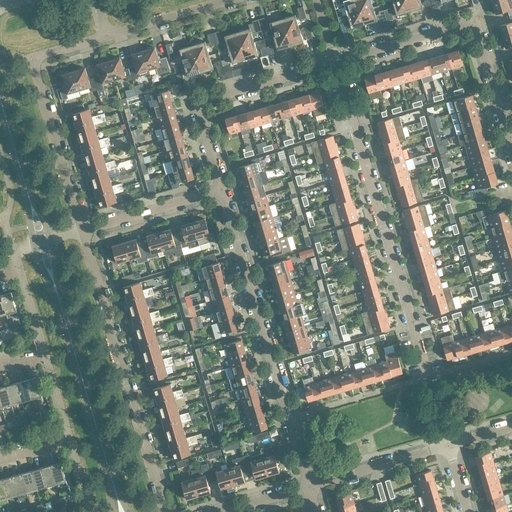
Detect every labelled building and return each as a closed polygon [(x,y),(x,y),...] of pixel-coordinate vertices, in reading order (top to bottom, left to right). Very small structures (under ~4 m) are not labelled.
[(338,0),(332,0),(335,10),(341,8),(338,0)] [(346,0),(343,1),(347,15),(360,11),(356,0),(346,0)] [(356,0),(360,11),(373,7),(370,0),(356,0)] [(409,12),(405,0),(398,0),(392,2),(395,10),(391,12),(390,9),(384,10),(384,11),(385,13),(387,21),(393,20),(393,17),(396,16),(409,12)] [(422,8),(419,0),(405,0),(409,12),(422,8)] [(511,0),(501,0),(492,3),(496,15),(497,14),(496,14),(507,11),(509,17),(511,15),(511,0)] [(306,18),(303,7),(297,8),(300,20),(306,18)] [(375,14),(373,7),(360,11),(364,25),(377,21),(377,23),(381,22),(382,25),(388,23),(387,21),(385,13),(384,11),(378,13),(379,15),(375,16),(375,14)] [(360,11),(347,15),(351,29),(364,25),(360,11)] [(286,33),(299,29),(295,15),(282,19),(286,33)] [(511,15),(509,17),(510,23),(500,26),(500,25),(499,25),(503,37),(511,34),(511,15)] [(258,20),(261,31),(267,30),(264,18),(258,20)] [(273,37),(286,33),(282,19),(269,23),(273,37)] [(341,32),(347,30),(345,22),(339,24),(341,32)] [(250,28),(237,32),(241,46),(254,42),(250,28)] [(303,43),(299,29),(286,33),(290,47),(303,43)] [(219,31),(213,33),(216,45),(222,43),(219,31)] [(241,46),(237,32),(224,36),(228,50),(241,46)] [(210,46),(216,45),(213,33),(207,35),(210,46)] [(290,47),(286,33),(273,37),(277,51),(290,47)] [(511,46),(511,34),(503,37),(506,49),(507,49),(507,48),(511,46)] [(185,47),(179,49),(179,47),(175,48),(173,42),(165,45),(169,59),(181,55),(183,63),(196,59),(192,46),(192,45),(191,43),(184,45),(185,47)] [(192,45),(192,46),(196,59),(209,56),(205,42),(192,45)] [(241,46),(245,60),(258,56),(254,42),(241,46)] [(232,64),(245,60),(241,46),(228,50),(232,64)] [(272,46),(266,48),(268,55),(274,54),(272,46)] [(155,68),(156,71),(157,73),(161,71),(162,73),(170,71),(166,57),(158,60),(155,47),(153,48),(151,47),(147,48),(146,50),(143,51),(148,70),(155,68)] [(268,55),(266,48),(260,49),(262,57),(268,55)] [(137,74),(148,70),(143,51),(139,52),(137,51),(133,52),(133,54),(131,54),(134,66),(129,68),(132,80),(138,78),(137,74)] [(458,51),(447,54),(452,69),(463,66),(458,51)] [(447,54),(437,57),(441,72),(452,69),(447,54)] [(209,56),(196,59),(200,73),(213,70),(209,56)] [(132,80),(129,68),(123,70),(120,58),(118,58),(116,57),(112,58),(112,60),(108,61),(113,80),(125,77),(126,82),(132,80)] [(441,72),(437,57),(427,60),(431,75),(441,72)] [(200,73),(196,59),(183,63),(187,77),(200,73)] [(427,60),(416,63),(421,78),(431,75),(427,60)] [(94,78),(97,90),(103,89),(102,84),(113,80),(108,61),(104,62),(103,61),(99,63),(98,64),(96,65),(100,77),(94,78)] [(215,63),(218,74),(224,72),(223,67),(221,61),(215,63)] [(406,66),(410,81),(421,78),(416,63),(406,66)] [(406,66),(396,69),(400,84),(410,81),(406,66)] [(97,90),(94,78),(88,80),(85,68),(83,69),(81,68),(78,69),(77,70),(73,72),(79,91),(90,87),(92,92),(97,90)] [(385,72),(390,87),(400,84),(396,69),(385,72)] [(67,94),(79,91),(73,72),(69,73),(68,72),(64,73),(63,75),(61,75),(65,87),(59,89),(62,100),(68,99),(67,94)] [(385,72),(375,75),(379,90),(380,90),(390,87),(385,72)] [(179,85),(185,83),(182,74),(176,75),(179,85)] [(379,90),(375,75),(364,78),(370,100),(382,97),(380,90),(379,90)] [(146,101),(152,99),(154,107),(171,102),(168,90),(157,94),(156,91),(144,95),(146,101)] [(319,91),(308,95),(313,110),(312,110),(314,117),(326,114),(319,91)] [(298,98),(302,113),(312,110),(313,110),(308,95),(298,98)] [(453,101),(456,112),(475,107),(472,98),(471,98),(470,96),(472,96),(472,95),(453,101)] [(298,98),(288,101),(292,116),(302,113),(298,98)] [(292,116),(288,101),(277,104),(282,119),(292,116)] [(154,107),(157,118),(175,113),(171,102),(154,107)] [(277,104),(267,107),(271,122),(282,119),(277,104)] [(73,114),(84,111),(83,105),(71,108),(73,114)] [(267,107),(256,110),(261,125),(271,122),(267,107)] [(475,107),(456,112),(459,123),(476,118),(476,116),(477,115),(475,107)] [(72,114),(75,126),(102,118),(101,115),(91,117),(89,109),(84,111),(73,114),(72,114)] [(261,125),(256,110),(246,113),(251,128),(261,125)] [(143,120),(152,117),(149,111),(141,114),(143,120)] [(175,113),(157,118),(161,129),(178,124),(175,113)] [(246,113),(236,116),(240,131),(251,128),(246,113)] [(240,131),(236,116),(225,119),(229,135),(240,131)] [(377,123),(380,134),(402,128),(399,117),(377,123)] [(102,118),(75,126),(79,138),(96,133),(94,125),(103,122),(102,118)] [(459,123),(462,134),(481,129),(479,120),(477,120),(476,118),(459,123)] [(161,129),(164,140),(181,135),(178,124),(161,129)] [(226,125),(221,127),(224,138),(229,137),(226,125)] [(405,138),(402,128),(380,134),(379,134),(379,135),(380,134),(383,144),(398,140),(405,138)] [(466,145),(483,140),(482,138),(484,137),(481,129),(462,134),(466,145)] [(79,138),(82,149),(109,141),(107,138),(98,140),(96,133),(79,138)] [(112,146),(127,143),(126,134),(116,136),(116,140),(111,141),(112,146)] [(164,140),(167,151),(184,145),(181,135),(164,140)] [(333,136),(311,143),(314,153),(336,147),(333,136)] [(383,144),(386,155),(401,150),(398,140),(383,144)] [(466,145),(469,156),(488,150),(485,142),(484,142),(483,140),(466,145)] [(110,145),(109,141),(82,149),(86,161),(103,156),(101,148),(110,145)] [(167,151),(170,162),(187,156),(184,145),(167,151)] [(317,164),(324,162),(339,157),(336,147),(337,147),(337,146),(336,147),(314,153),(317,164)] [(275,151),(277,159),(285,157),(282,148),(275,151)] [(401,150),(386,155),(389,165),(404,161),(401,150)] [(472,167),(489,162),(489,159),(490,159),(488,150),(469,156),(472,167)] [(86,161),(89,172),(115,164),(114,161),(105,163),(103,156),(86,161)] [(170,162),(173,172),(191,167),(187,156),(170,162)] [(254,159),(255,162),(239,167),(242,179),(265,172),(261,157),(254,159)] [(324,162),(327,172),(342,168),(339,157),(324,162)] [(389,165),(392,175),(407,171),(404,161),(389,165)] [(472,167),(475,178),(494,172),(492,164),(490,164),(489,162),(472,167)] [(116,168),(115,164),(89,172),(92,184),(109,179),(107,171),(116,168)] [(191,167),(173,172),(168,174),(172,189),(179,187),(178,183),(194,179),(191,167)] [(345,178),(342,168),(327,172),(330,183),(345,178)] [(410,181),(407,171),(392,175),(395,186),(411,181),(410,181)] [(245,189),(262,184),(269,183),(265,172),(242,179),(245,189)] [(476,197),(488,193),(486,187),(497,184),(498,184),(494,172),(475,178),(479,189),(474,190),(476,197)] [(330,183),(333,193),(348,188),(345,178),(330,183)] [(92,184),(96,195),(122,187),(121,184),(112,186),(109,179),(92,184)] [(149,196),(156,194),(153,185),(151,185),(150,179),(145,181),(149,196)] [(397,197),(398,197),(398,196),(420,190),(417,179),(410,181),(411,181),(395,186),(398,196),(397,196),(397,197)] [(136,197),(143,195),(139,180),(131,182),(136,197)] [(248,200),(266,195),(262,184),(245,189),(248,200)] [(122,187),(96,195),(99,207),(116,202),(114,194),(123,191),(122,187)] [(351,199),(348,188),(333,193),(336,203),(351,199)] [(401,207),(423,201),(420,190),(398,196),(398,197),(401,207)] [(248,200),(252,211),(269,206),(266,195),(248,200)] [(329,205),(332,216),(354,209),(355,209),(354,209),(351,199),(336,203),(329,205)] [(403,211),(406,221),(406,222),(428,215),(425,204),(403,211)] [(269,206),(252,211),(255,222),(272,217),(269,206)] [(485,229),(490,227),(509,222),(505,210),(505,211),(494,214),(492,208),(480,211),(485,229)] [(354,209),(332,216),(335,226),(357,220),(354,209)] [(406,222),(406,221),(405,222),(406,222),(409,232),(424,228),(431,226),(428,215),(406,222)] [(255,222),(258,233),(275,228),(272,217),(255,222)] [(209,234),(205,219),(193,223),(198,240),(199,244),(214,239),(212,233),(209,234)] [(490,227),(493,238),(510,233),(510,231),(511,230),(509,222),(490,227)] [(177,233),(182,248),(189,246),(188,243),(198,240),(193,223),(181,226),(183,231),(177,233)] [(358,224),(336,230),(340,241),(362,235),(362,234),(358,224)] [(258,233),(261,244),(278,239),(275,228),(258,233)] [(409,232),(412,242),(427,238),(424,228),(409,232)] [(158,233),(165,256),(175,253),(176,257),(183,254),(182,248),(177,233),(172,235),(170,229),(158,233)] [(159,257),(165,256),(158,233),(146,236),(149,245),(144,247),(147,258),(158,255),(159,257)] [(510,233),(493,238),(496,249),(511,244),(511,235),(510,233)] [(362,235),(340,241),(343,252),(349,250),(365,245),(362,235),(363,235),(363,234),(362,234),(362,235)] [(261,244),(265,255),(289,248),(286,237),(278,239),(261,244)] [(412,242),(415,253),(430,248),(427,238),(412,242)] [(136,239),(124,243),(129,260),(136,258),(137,264),(148,261),(147,258),(144,247),(138,248),(136,239)] [(129,260),(124,243),(112,246),(117,264),(129,260)] [(511,244),(496,249),(499,260),(511,256),(511,244)] [(349,250),(352,260),(368,255),(365,245),(349,250)] [(430,248),(415,253),(418,263),(433,259),(430,248)] [(205,263),(216,259),(214,254),(203,257),(205,263)] [(352,260),(355,270),(371,266),(368,255),(352,260)] [(511,256),(499,260),(503,271),(511,268),(511,256)] [(418,263),(421,274),(436,269),(433,259),(418,263)] [(267,265),(271,277),(288,272),(285,261),(285,260),(267,265)] [(202,268),(205,279),(222,274),(219,262),(201,268),(202,268)] [(493,262),(486,265),(488,270),(495,266),(493,262)] [(355,270),(358,281),(374,276),(371,266),(355,270)] [(502,283),(506,282),(511,280),(511,268),(503,271),(498,272),(502,283)] [(421,274),(424,284),(439,279),(436,269),(421,274)] [(291,283),(288,272),(271,277),(274,288),(291,283)] [(306,272),(299,276),(303,283),(310,279),(306,272)] [(123,283),(135,280),(133,274),(121,277),(123,283)] [(205,279),(208,290),(225,285),(222,274),(205,279)] [(362,291),(377,286),(374,276),(358,281),(362,291)] [(424,284),(427,294),(443,290),(442,289),(439,279),(424,284)] [(123,287),(126,299),(153,291),(152,288),(142,290),(140,282),(123,287)] [(274,288),(277,299),(294,293),(291,283),(274,288)] [(208,290),(211,301),(228,296),(225,285),(208,290)] [(362,291),(365,302),(380,297),(377,286),(362,291)] [(429,305),(430,305),(452,298),(449,287),(442,289),(443,290),(427,294),(430,304),(429,305)] [(485,288),(479,290),(483,301),(488,300),(485,288)] [(154,295),(153,291),(126,299),(130,311),(147,306),(145,298),(154,295)] [(166,300),(175,297),(173,291),(164,294),(166,300)] [(11,293),(1,296),(7,317),(17,315),(11,293)] [(277,299),(280,309),(298,304),(294,293),(277,299)] [(228,296),(211,301),(214,312),(232,307),(228,296)] [(383,307),(380,297),(365,302),(368,311),(368,312),(383,307)] [(455,309),(452,298),(430,305),(433,316),(455,309)] [(284,320),(301,315),(305,314),(302,303),(298,304),(280,309),(284,320)] [(130,311),(133,322),(159,314),(158,311),(149,313),(147,306),(130,311)] [(214,312),(218,323),(235,318),(232,307),(214,312)] [(361,313),(364,324),(386,318),(387,318),(387,317),(386,317),(383,307),(368,312),(368,311),(361,313)] [(322,316),(322,309),(307,311),(308,318),(322,316)] [(159,314),(133,322),(136,334),(154,329),(151,321),(161,318),(159,314)] [(284,320),(287,331),(304,326),(301,315),(284,320)] [(189,331),(194,330),(197,329),(194,318),(186,320),(189,331)] [(235,318),(218,323),(221,333),(220,334),(225,333),(226,336),(237,333),(236,330),(238,329),(235,318)] [(331,330),(336,329),(332,318),(324,320),(324,323),(329,321),(331,330)] [(389,329),(386,318),(364,324),(367,335),(389,329)] [(352,326),(354,333),(365,330),(363,323),(352,326)] [(287,331),(290,342),(307,337),(304,326),(287,331)] [(505,327),(495,330),(499,345),(510,342),(505,327)] [(7,329),(1,331),(1,332),(3,339),(6,338),(8,338),(13,336),(11,331),(8,332),(7,329)] [(136,334),(140,345),(166,338),(165,334),(156,336),(154,329),(136,334)] [(489,348),(499,345),(495,330),(484,333),(489,348)] [(484,333),(474,336),(478,351),(489,348),(484,333)] [(453,342),(454,342),(452,335),(440,338),(447,360),(458,357),(453,342)] [(478,351),(474,336),(464,339),(468,354),(478,351)] [(227,356),(245,351),(241,340),(238,341),(237,337),(223,341),(224,346),(227,356)] [(307,337),(290,342),(293,354),(296,353),(304,351),(311,348),(310,348),(307,337)] [(140,345),(143,357),(160,352),(158,344),(167,341),(166,338),(140,345)] [(464,339),(454,342),(453,342),(458,357),(468,354),(464,339)] [(195,350),(199,365),(204,363),(199,348),(195,350)] [(227,356),(231,367),(248,362),(245,351),(227,356)] [(387,361),(391,377),(402,373),(396,351),(384,355),(386,362),(387,361)] [(143,357),(147,368),(173,361),(172,357),(163,359),(160,352),(143,357)] [(182,358),(174,360),(176,369),(185,367),(182,358)] [(173,361),(147,368),(150,380),(167,375),(165,367),(174,364),(173,361)] [(387,361),(386,362),(376,364),(381,380),(391,377),(387,361)] [(231,367),(234,378),(251,373),(248,362),(231,367)] [(381,380),(376,364),(366,367),(371,383),(381,380)] [(366,367),(356,371),(360,386),(371,383),(366,367)] [(356,371),(345,374),(350,389),(360,386),(356,371)] [(237,389),(254,384),(251,373),(234,378),(229,380),(232,391),(237,389)] [(350,389),(345,374),(335,377),(339,392),(350,389)] [(36,377),(26,380),(31,399),(41,396),(36,377)] [(335,377),(325,380),(329,395),(339,392),(335,377)] [(31,399),(26,380),(16,383),(21,401),(31,399)] [(325,380),(314,383),(319,398),(329,395),(325,380)] [(16,383),(6,386),(11,404),(21,401),(16,383)] [(319,398),(314,383),(303,386),(308,401),(319,398)] [(153,389),(156,401),(183,393),(182,390),(172,392),(170,384),(153,389)] [(237,389),(240,400),(258,395),(254,384),(237,389)] [(11,404),(6,386),(0,387),(0,402),(2,407),(3,411),(12,408),(11,404)] [(160,413),(177,408),(175,400),(184,397),(183,393),(156,401),(160,413)] [(258,395),(240,400),(244,411),(261,406),(258,395)] [(244,411),(247,422),(264,417),(261,406),(244,411)] [(160,413),(163,424),(189,416),(188,413),(179,415),(177,408),(160,413)] [(189,416),(163,424),(166,436),(184,431),(181,423),(191,420),(189,416)] [(16,420),(18,427),(22,425),(23,425),(24,425),(28,424),(26,417),(16,420)] [(264,417),(247,422),(250,433),(249,433),(250,433),(267,428),(264,417)] [(166,436),(170,447),(196,439),(195,436),(186,438),(184,431),(166,436)] [(255,435),(257,441),(269,438),(267,432),(255,435)] [(196,439),(170,447),(173,459),(191,454),(188,446),(197,443),(196,439)] [(232,450),(230,443),(224,445),(226,452),(232,450)] [(260,450),(261,454),(267,476),(279,472),(272,447),(260,450)] [(213,451),(207,453),(209,459),(215,457),(213,451)] [(478,468),(494,464),(490,453),(475,457),(478,468)] [(261,454),(250,457),(249,455),(243,457),(247,472),(253,470),(255,479),(267,476),(261,454)] [(232,460),(234,467),(228,469),(233,486),(245,482),(242,473),(247,472),(243,457),(232,460)] [(187,459),(176,462),(178,468),(189,465),(187,459)] [(60,462),(50,465),(56,483),(66,480),(60,462)] [(478,468),(481,479),(497,474),(494,464),(478,468)] [(46,486),(56,483),(50,465),(41,468),(46,486)] [(191,471),(193,479),(198,496),(210,493),(207,483),(213,482),(209,470),(209,467),(203,468),(203,471),(198,472),(198,471),(191,471)] [(36,489),(46,486),(41,468),(31,471),(36,489)] [(218,472),(217,468),(209,470),(213,482),(218,480),(221,489),(233,486),(228,469),(218,472)] [(416,475),(419,486),(434,481),(431,470),(416,475)] [(26,492),(36,489),(31,471),(21,474),(26,492)] [(17,495),(26,492),(21,474),(11,477),(17,495)] [(481,479),(484,489),(500,484),(497,474),(481,479)] [(7,498),(17,495),(11,477),(1,480),(7,498)] [(186,500),(198,496),(193,479),(181,482),(186,500)] [(7,498),(1,480),(0,480),(0,504),(8,503),(7,498)] [(419,486),(422,496),(437,491),(434,481),(419,486)] [(484,489),(488,499),(503,495),(500,484),(484,489)] [(422,496),(425,506),(440,502),(437,491),(422,496)] [(339,509),(355,505),(351,494),(336,498),(339,509)] [(488,499),(491,510),(506,505),(503,495),(488,499)] [(425,506),(426,511),(443,511),(440,502),(425,506)]
